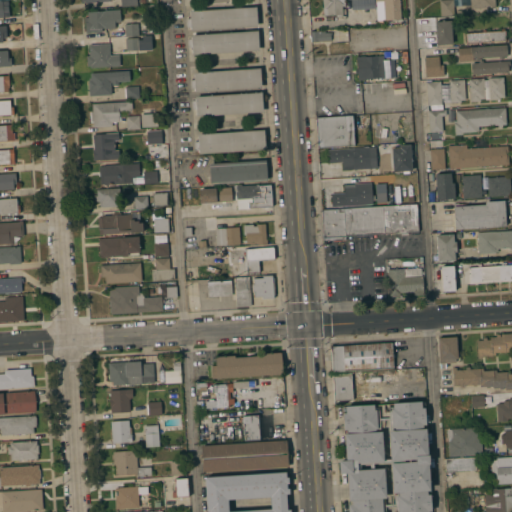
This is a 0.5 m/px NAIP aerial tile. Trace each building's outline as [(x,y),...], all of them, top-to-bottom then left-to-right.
[(0,0),(8,0),(9,17),(0,17),(0,0)] [(344,0),(345,5),(342,6),(343,16),(336,17),(336,14),(324,15),(322,0),(344,0)] [(383,0),(375,1),(374,0),(399,0),(401,19),(384,20),(383,0)] [(494,0),(495,7),(471,8),(470,5),(461,5),(461,6),(454,6),(454,15),(441,15),(439,0),(494,0)] [(257,6),(258,26),(191,31),(191,27),(186,27),(186,19),(190,18),(190,11),(257,6)] [(85,22),(85,23),(84,17),(88,17),(88,11),(104,10),(120,9),(120,22),(115,22),(115,27),(102,28),(102,32),(86,32),(85,22)] [(435,21),(442,21),(442,19),(444,19),(444,21),(451,20),(453,43),(436,45),(435,21)] [(138,23),(139,35),(125,36),(124,24),(138,23)] [(466,43),(466,33),(483,31),(482,30),(486,29),(486,31),(505,30),(506,40),(466,43)] [(258,30),(259,50),(193,54),(192,47),(188,48),(187,39),(191,39),(191,35),(258,30)] [(312,41),(311,32),(318,32),(318,33),(320,33),(320,31),(325,31),(325,32),(331,32),(331,40),(312,41)] [(152,50),(126,51),(126,38),(138,38),(138,39),(142,39),(142,35),(151,35),(152,50)] [(109,43),(110,55),(119,54),(120,66),(91,68),(90,65),(88,66),(87,56),(90,56),(89,45),(109,43)] [(507,44),(507,56),(504,56),(504,58),(499,59),(499,56),(480,57),(480,60),(475,60),(475,58),(473,58),(473,60),(459,61),(458,48),(507,44)] [(0,50),(7,50),(8,57),(11,57),(12,65),(0,66),(0,50)] [(358,80),(358,73),(355,73),(355,69),(357,69),(356,56),(365,55),(365,56),(383,55),(385,77),(366,79),(366,80),(358,80)] [(426,77),(424,57),(439,56),(440,65),(443,64),(444,76),(426,77)] [(472,74),(472,63),(479,62),(479,60),(483,60),(483,62),(510,60),(510,65),(508,65),(509,72),(472,74)] [(260,68),(262,87),(195,92),(195,88),(191,88),(190,80),(194,80),(194,72),(260,68)] [(129,70),(129,80),(117,81),(118,84),(112,85),(112,82),(110,82),(111,94),(89,95),(88,80),(89,80),(89,78),(91,78),(91,73),(129,70)] [(0,75),(9,75),(10,88),(8,88),(8,91),(0,91),(0,75)] [(488,78),(503,77),(505,97),(500,97),(500,99),(490,100),(488,78)] [(469,79),(484,78),(485,98),(480,99),(481,100),(470,101),(469,79)] [(449,80),(464,79),(465,101),(450,102),(449,80)] [(426,81),(441,80),(442,104),(427,105),(426,81)] [(125,87),(139,86),(140,98),(126,99),(125,87)] [(262,92),(263,111),(197,116),(196,109),(192,109),(191,100),(195,100),(195,96),(262,92)] [(0,100),(10,100),(11,106),(14,105),(15,115),(11,116),(11,115),(0,115),(0,100)] [(129,101),(129,102),(132,102),(132,109),(130,109),(130,111),(118,112),(119,116),(121,116),(121,121),(116,121),(116,123),(113,123),(113,122),(112,122),(112,126),(93,127),(93,121),(91,121),(90,112),(92,112),(92,103),(129,101)] [(505,107),(506,124),(502,124),(502,127),(498,127),(498,125),(478,126),(479,131),(477,131),(462,132),(462,134),(455,134),(454,121),(456,120),(456,111),(505,107)] [(428,111),(446,110),(446,115),(442,116),(443,132),(429,132),(428,111)] [(157,113),(157,118),(158,118),(159,124),(158,124),(158,126),(142,127),(141,114),(157,113)] [(139,115),(140,129),(127,130),(126,116),(139,115)] [(317,118),(352,116),(354,144),(319,147),(317,118)] [(0,125),(12,124),(12,133),(15,133),(15,140),(0,140),(0,125)] [(266,149),(199,154),(199,150),(194,150),(194,141),(198,141),(198,134),(264,129),(266,149)] [(147,131),(161,130),(162,143),(147,144),(147,131)] [(118,132),(119,140),(114,140),(115,150),(118,150),(119,158),(93,160),(92,149),(94,149),(93,134),(118,132)] [(391,148),(399,147),(399,145),(410,144),(412,170),(393,171),(391,148)] [(449,168),(448,145),(466,144),(467,148),(508,145),(509,164),(449,168)] [(376,146),(377,168),(343,170),(343,162),(329,163),(328,149),(376,146)] [(430,149),(444,148),(445,168),(431,169),(430,149)] [(0,164),(0,150),(13,149),(14,163),(0,164)] [(266,160),(267,180),(210,184),(209,164),(266,160)] [(138,163),(139,176),(134,177),(135,183),(116,184),(116,185),(104,185),(104,184),(100,184),(99,166),(103,166),(103,165),(138,163)] [(157,170),(158,183),(144,184),(143,171),(157,170)] [(0,189),(0,173),(16,173),(17,184),(14,184),(14,189),(0,189)] [(435,174),(451,173),(452,183),(454,182),(455,198),(436,200),(435,174)] [(463,198),(462,182),(460,182),(460,178),(461,178),(461,175),(480,174),(482,197),(463,198)] [(510,176),(511,195),(488,196),(487,177),(510,176)] [(373,202),(346,205),(345,206),(332,207),(331,193),(344,192),(343,184),(371,182),(373,202)] [(259,184),(259,185),(271,184),(272,207),(259,207),(259,209),(254,209),(253,208),(237,209),(236,192),(237,192),(236,185),(242,185),(241,185),(259,184)] [(231,187),(232,201),(200,203),(199,189),(231,187)] [(120,188),(120,192),(118,193),(119,206),(102,207),(102,206),(100,207),(99,201),(97,202),(97,201),(96,201),(96,195),(97,195),(96,189),(120,188)] [(167,192),(168,205),(153,206),(152,193),(167,192)] [(147,195),(148,208),(134,209),(134,196),(147,195)] [(17,213),(17,214),(14,214),(14,213),(10,213),(10,215),(8,215),(7,213),(0,213),(0,198),(17,198),(17,200),(18,200),(18,203),(17,203),(17,205),(19,205),(20,212),(17,213)] [(455,229),(453,206),(485,204),(485,201),(504,200),(506,226),(455,229)] [(416,204),(418,232),(408,232),(408,235),(401,235),(401,233),(346,237),(346,240),(325,241),(323,211),(416,204)] [(98,217),(101,217),(101,216),(131,214),(131,219),(134,219),(134,221),(138,221),(138,223),(142,222),(143,231),(99,234),(98,217)] [(153,218),(168,218),(169,232),(154,232),(153,218)] [(0,222),(20,221),(23,221),(24,236),(13,237),(14,244),(10,244),(10,245),(0,245),(0,222)] [(253,224),(253,226),(256,226),(256,224),(265,223),(266,239),(267,239),(267,244),(257,245),(257,242),(254,243),(254,244),(250,244),(250,243),(247,243),(246,234),(244,235),(243,225),(253,224)] [(183,227),(191,227),(192,235),(184,236),(183,227)] [(206,234),(215,234),(215,228),(239,227),(240,244),(217,246),(217,247),(207,248),(206,234)] [(511,230),(511,247),(498,248),(498,251),(495,252),(495,253),(478,254),(478,252),(477,252),(477,250),(478,249),(477,232),(511,230)] [(436,235),(454,234),(454,241),(456,241),(457,251),(454,252),(455,260),(437,261),(436,235)] [(98,239),(139,236),(140,252),(139,252),(139,256),(129,257),(128,252),(127,253),(127,255),(100,257),(98,239)] [(198,241),(205,240),(206,247),(199,248),(198,241)] [(154,244),(168,243),(169,255),(155,256),(154,244)] [(10,264),(9,263),(0,263),(0,247),(20,246),(21,263),(10,264)] [(198,277),(198,270),(228,268),(228,269),(232,268),(232,265),(228,265),(227,250),(273,246),(274,259),(258,261),(259,272),(232,274),(232,272),(228,273),(228,275),(198,277)] [(152,281),(151,269),(155,269),(155,259),(169,258),(170,269),(174,268),(175,280),(152,281)] [(141,262),(142,281),(105,283),(105,276),(102,277),(101,265),(141,262)] [(511,264),(511,280),(469,284),(468,267),(511,264)] [(441,266),(453,265),(455,290),(442,291),(441,266)] [(421,268),(421,275),(423,275),(424,295),(413,295),(413,292),(399,292),(400,296),(389,297),(388,269),(421,268)] [(262,298),(262,296),(255,297),(254,291),(252,292),(252,284),(254,284),(253,278),(263,277),(262,276),(272,276),(272,278),(273,277),(275,295),(274,295),(274,297),(262,298)] [(0,278),(21,277),(22,291),(0,292),(0,278)] [(251,306),(236,307),(235,278),(249,277),(251,306)] [(231,280),(232,295),(208,296),(207,282),(231,280)] [(138,285),(139,293),(144,292),(144,297),(161,296),(162,311),(110,314),(109,287),(138,285)] [(166,287),(176,286),(177,297),(167,297),(166,287)] [(0,296),(23,295),(24,320),(0,321),(0,296)] [(476,341),(483,340),(482,337),(486,337),(486,339),(490,339),(490,337),(496,336),(496,334),(500,334),(500,336),(501,336),(501,333),(511,332),(511,348),(508,349),(508,352),(495,353),(495,355),(482,356),(482,358),(478,358),(476,341)] [(438,337),(456,336),(458,358),(455,359),(455,362),(446,363),(446,367),(440,368),(438,337)] [(392,342),(393,367),(333,372),(332,347),(392,342)] [(212,379),(211,366),(216,365),(216,357),(234,355),(235,357),(262,356),(262,353),(281,352),(282,374),(212,379)] [(141,384),(129,385),(129,384),(112,385),(112,382),(109,382),(108,363),(140,361),(140,364),(153,363),(155,383),(141,384)] [(165,383),(164,371),(173,370),(173,361),(180,361),(181,382),(165,383)] [(511,389),(505,390),(505,387),(503,387),(503,389),(500,389),(499,387),(493,388),(493,385),(490,386),(490,387),(486,388),(486,386),(480,387),(480,384),(476,384),(476,386),(473,386),(473,384),(463,385),(463,387),(460,387),(460,385),(453,386),(452,368),(456,368),(456,370),(465,369),(465,367),(470,367),(470,369),(483,368),(483,371),(496,370),(496,372),(510,371),(510,374),(511,373),(511,389)] [(0,373),(4,373),(4,370),(30,368),(31,376),(34,376),(34,386),(0,388),(0,373)] [(334,376),(351,375),(353,399),(335,400),(334,376)] [(206,383),(207,394),(197,395),(196,383),(206,383)] [(216,400),(216,392),(213,392),(212,384),(232,383),(233,392),(230,392),(230,398),(234,398),(234,404),(230,404),(230,406),(206,408),(205,401),(216,400)] [(383,400),(378,400),(375,400),(375,398),(372,398),(371,395),(383,394),(383,395),(393,394),(392,388),(404,388),(405,399),(383,401),(383,400)] [(132,389),(133,397),(131,397),(131,398),(129,398),(130,412),(111,413),(110,407),(109,398),(110,398),(109,390),(132,389)] [(0,393),(2,393),(2,392),(34,391),(36,412),(4,413),(4,414),(0,414),(0,393)] [(484,395),(484,406),(472,407),(471,396),(484,395)] [(496,403),(503,403),(503,401),(511,400),(511,418),(507,419),(507,421),(497,421),(496,403)] [(161,401),(162,414),(148,415),(148,402),(161,401)] [(346,460),(344,434),(347,433),(347,429),(344,430),(342,407),(424,402),(430,491),(427,491),(427,494),(430,494),(431,511),(348,511),(348,505),(351,504),(351,501),(348,501),(347,473),(339,474),(338,461),(346,460)] [(0,417),(35,415),(36,417),(37,424),(36,424),(36,426),(33,426),(34,433),(1,435),(0,428),(0,417)] [(258,415),(259,440),(245,441),(243,416),(258,415)] [(112,443),(111,421),(129,420),(129,427),(131,427),(132,442),(112,443)] [(158,425),(159,446),(146,447),(144,426),(158,425)] [(449,456),(448,441),(451,441),(451,437),(447,438),(446,429),(476,427),(477,436),(480,436),(482,454),(449,456)] [(511,447),(505,448),(505,444),(502,444),(501,435),(505,435),(504,431),(511,430),(511,447)] [(37,440),(37,445),(38,444),(39,453),(37,453),(38,459),(27,459),(27,460),(24,461),(24,460),(11,461),(10,454),(7,454),(7,446),(10,446),(10,442),(37,440)] [(286,440),(288,466),(209,471),(209,472),(202,473),(201,446),(286,440)] [(136,450),(137,467),(151,466),(151,475),(137,476),(136,474),(116,475),(115,465),(114,465),(113,452),(136,450)] [(511,482),(497,484),(497,479),(491,479),(490,460),(496,460),(496,457),(511,456),(511,482)] [(446,472),(445,459),(475,457),(476,470),(446,472)] [(181,461),(182,475),(170,475),(170,462),(181,461)] [(0,467),(38,465),(39,469),(40,469),(40,478),(39,478),(40,483),(29,484),(29,485),(24,486),(24,484),(0,486),(0,467)] [(209,511),(207,511),(204,477),(286,472),(286,477),(288,477),(289,483),(287,483),(287,488),(289,488),(289,494),(286,494),(287,509),(291,509),(291,511),(209,511)] [(187,477),(188,496),(172,497),(172,491),(175,491),(175,478),(187,477)] [(137,486),(137,487),(147,486),(148,493),(138,494),(139,508),(115,509),(115,499),(115,489),(116,489),(115,488),(137,486)] [(485,511),(484,494),(493,493),(493,488),(496,488),(496,489),(511,488),(511,487),(511,486),(511,511),(485,511)] [(0,491),(1,491),(42,488),(43,509),(2,511),(2,508),(0,507),(0,491)]
